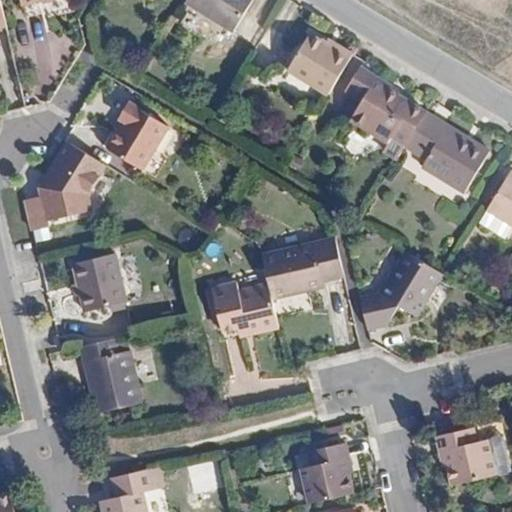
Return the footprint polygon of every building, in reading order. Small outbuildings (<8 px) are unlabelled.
[(185,0),(185,1),(231,29),(249,0),(185,0)] [(326,94),(352,53),(336,43),(334,47),(325,42),(309,32),(285,68),(326,94)] [(334,47),(336,43),(328,37),(325,42),(334,47)] [(422,115),(425,111),(397,93),(390,89),(392,83),(360,63),(345,88),(361,98),(350,118),(387,141),(382,147),(397,156),(404,146),(405,143),(422,115)] [(390,89),(397,93),(400,87),(392,83),(390,89)] [(125,124),(119,133),(107,151),(141,172),(168,130),(129,105),(119,120),(125,124)] [(470,138),(425,111),(422,115),(468,142),(470,138)] [(405,143),(404,146),(425,160),(422,166),(464,192),(490,150),(470,138),(468,142),(422,115),(405,143)] [(113,130),(119,133),(125,124),(119,120),(113,130)] [(24,202),(32,234),(53,228),(52,222),(95,212),(91,196),(108,167),(69,144),(41,189),(44,198),(24,202)] [(511,179),(508,176),(488,209),(511,223),(511,179)] [(335,242),(333,234),(314,239),(316,246),(335,242)] [(320,275),(342,271),(335,242),(316,246),(314,239),(262,251),(268,279),(271,292),(290,288),(289,282),(320,275)] [(411,307),(435,269),(399,247),(374,287),(357,290),(365,321),(382,317),(395,298),(411,307)] [(112,254),(71,265),(84,313),(123,304),(112,254)] [(289,282),(290,288),(322,280),(320,275),(289,282)] [(248,332),(279,326),(271,292),(268,279),(241,285),(238,277),(212,284),(223,327),(239,324),(245,323),(248,332)] [(241,334),(248,332),(245,323),(239,324),(241,334)] [(120,354),(116,338),(81,346),(89,379),(94,377),(98,396),(103,413),(145,403),(133,351),(120,354)] [(93,397),(98,396),(94,377),(89,379),(93,397)] [(445,450),(448,463),(453,484),(496,474),(488,439),(474,442),(471,427),(436,436),(440,451),(445,450)] [(101,445),(111,444),(110,436),(100,439),(101,445)] [(309,503),(352,493),(347,473),(344,459),(349,458),(346,443),(308,451),(312,467),(301,469),(309,503)] [(113,453),(111,444),(101,445),(104,455),(113,453)] [(443,464),(448,463),(445,450),(440,451),(443,464)] [(344,459),(347,473),(352,472),(349,458),(344,459)] [(148,469),(109,479),(114,497),(99,501),(101,511),(145,511),(141,492),(152,489),(148,469)] [(0,511),(14,511),(10,493),(0,495),(0,511)]
